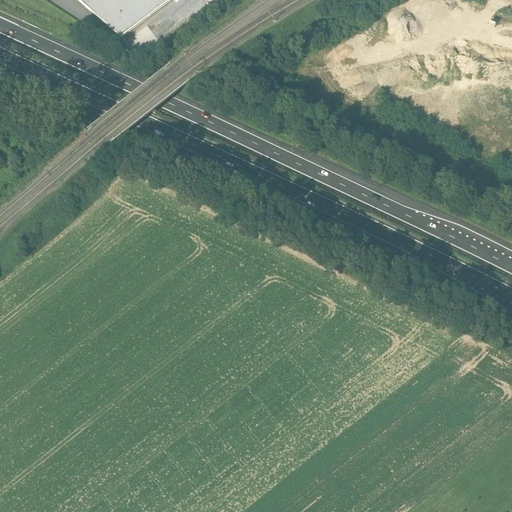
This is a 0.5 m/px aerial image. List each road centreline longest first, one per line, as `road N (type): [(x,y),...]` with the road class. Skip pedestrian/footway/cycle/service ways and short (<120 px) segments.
road 1 (trunk): [(511,266),(0,24)]
road 2 (trunk): [(0,55),(511,296)]
